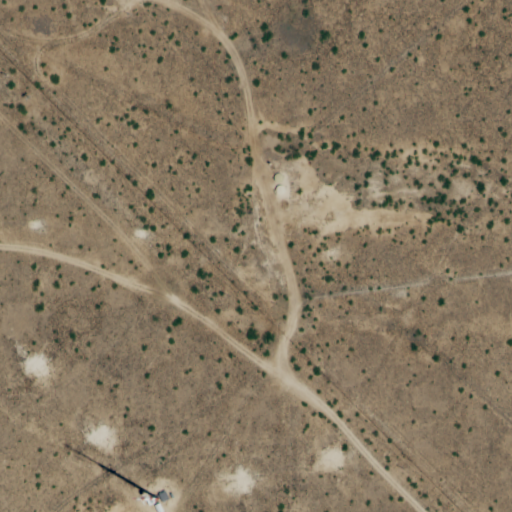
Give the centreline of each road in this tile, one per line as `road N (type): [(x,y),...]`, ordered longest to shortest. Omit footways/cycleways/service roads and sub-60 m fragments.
road 1 (residential): [(437,511),(322,398),(170,290),(84,258),(0,242)]
road 2 (residential): [(278,364),(300,298),(199,0)]
